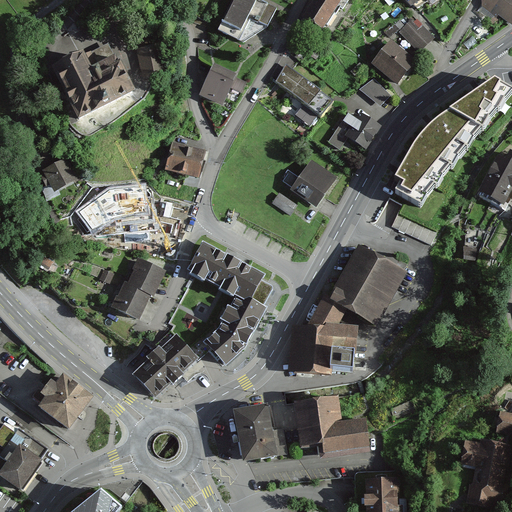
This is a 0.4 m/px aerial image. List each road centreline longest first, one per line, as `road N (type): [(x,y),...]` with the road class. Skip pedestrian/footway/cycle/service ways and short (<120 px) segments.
road 1 (tertiary): [(312,279),(389,138),(446,84)]
road 2 (primary): [(147,424),(0,292)]
road 3 (tertiary): [(186,423),(261,368),(312,279)]
road 4 (residential): [(312,279),(217,231),(204,205),(221,155)]
road 5 (residential): [(221,155),(306,0)]
road 6 (residential): [(164,0),(189,35),(204,118),(221,155)]
